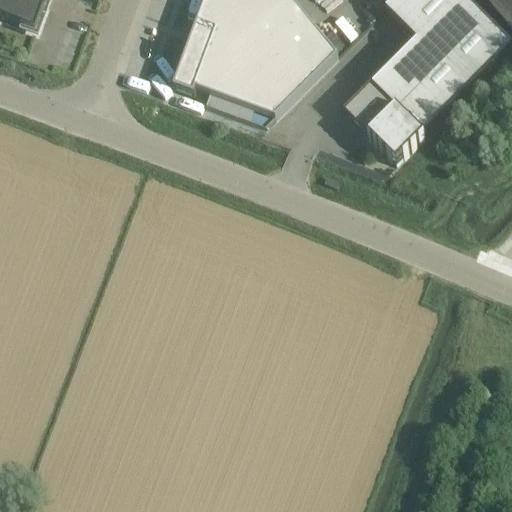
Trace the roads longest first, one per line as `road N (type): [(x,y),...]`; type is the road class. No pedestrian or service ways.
road 1 (unclassified): [(511,293),(81,123)]
road 2 (unclassified): [(127,0),(81,123)]
